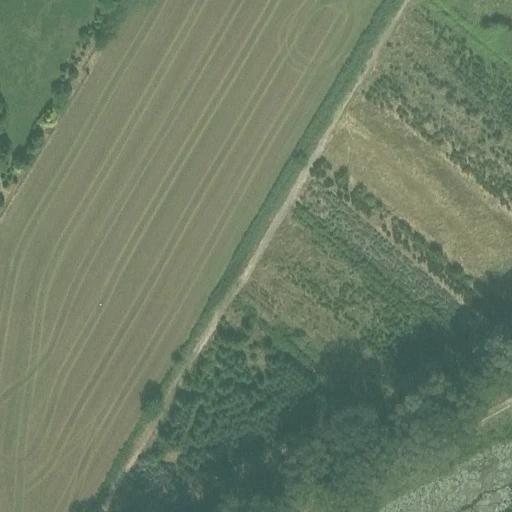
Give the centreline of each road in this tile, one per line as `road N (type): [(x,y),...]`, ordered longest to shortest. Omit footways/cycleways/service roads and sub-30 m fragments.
road 1 (unknown): [(405,0),(111,511)]
road 2 (track): [(511,411),(334,511)]
